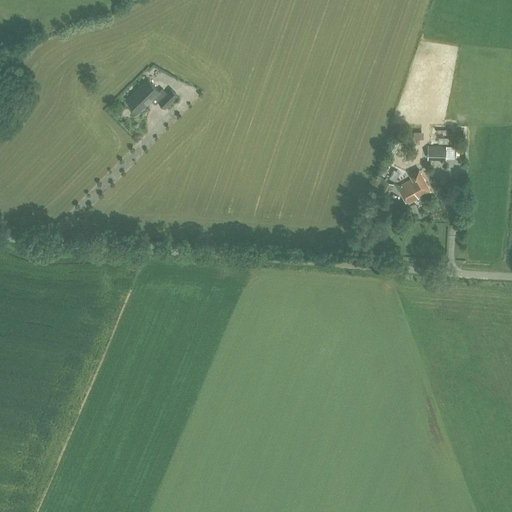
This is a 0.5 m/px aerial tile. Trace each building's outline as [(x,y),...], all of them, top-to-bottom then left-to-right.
[(148,79),(127,99),(139,112),(152,100),(155,96),(159,101),(165,107),(166,107),(177,95),(171,89),(167,93),(162,89),(160,91),(148,79)] [(455,141),(456,132),(446,132),(446,141),(455,141)] [(447,160),(447,146),(428,145),(427,159),(447,160)] [(407,204),(431,191),(419,170),(410,175),(412,179),(398,186),(407,204)] [(388,196),(395,184),(382,177),(376,189),(388,196)]
